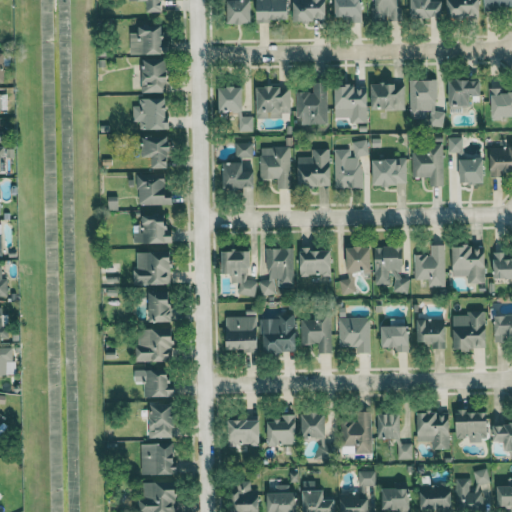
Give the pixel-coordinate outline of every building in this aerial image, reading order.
[(147,0),(148,12),(166,11),(165,0),(129,0),(130,1),(147,0)] [(251,0),(228,0),(229,24),(252,23),(251,0)] [(257,0),(258,22),(289,21),(288,0),(257,0)] [(293,0),(294,21),(327,20),(326,0),(293,0)] [(362,0),(335,0),(336,21),(363,20),(362,0)] [(370,0),(371,19),(401,19),(401,0),(370,0)] [(411,0),(412,19),(443,18),(443,0),(438,0),(411,0)] [(446,0),(447,18),(480,17),(479,0),(446,0)] [(511,0),(484,0),(485,9),(511,7),(511,0)] [(162,25),(140,25),(140,32),(131,32),(130,54),(162,55),(162,25)] [(143,93),(168,92),(167,58),(142,58),(143,93)] [(437,80),(410,80),(410,118),(429,118),(429,126),(444,126),(444,111),(437,111),(437,80)] [(471,96),(482,95),(482,80),(449,81),(450,112),(461,111),(461,106),(472,106),(471,96)] [(297,91),(298,124),(328,124),(327,83),(313,83),(313,91),(297,91)] [(372,84),(373,110),(406,109),(405,84),(372,84)] [(257,118),(282,118),(282,113),(291,112),(291,86),(257,87),(257,118)] [(336,86),(335,117),(351,118),(350,123),(368,123),(368,86),(336,86)] [(220,87),(220,111),(243,112),(244,87),(220,87)] [(511,92),(501,93),(501,88),(490,88),(491,118),(511,117),(511,92)] [(140,129),(168,130),(168,99),(139,98),(139,105),(133,105),(133,122),(140,122),(140,129)] [(253,114),(239,115),(239,131),(253,131),(253,114)] [(143,157),(152,157),(152,169),(171,168),(170,136),(143,137),(143,157)] [(460,184),(484,183),(484,159),(474,159),(474,153),(463,154),(462,137),(449,138),(449,153),(456,153),(456,164),(460,164),(460,184)] [(334,149),(335,189),(362,188),(361,157),(368,156),(367,140),(351,141),(351,149),(334,149)] [(252,142),(236,142),(236,163),(224,163),(224,188),(255,188),(255,171),(252,171),(252,142)] [(260,179),(276,179),(277,189),(291,188),(290,146),(260,147),(260,179)] [(443,186),(442,146),(412,147),(412,177),(429,177),(429,186),(443,186)] [(511,147),(491,146),(490,176),(511,176),(511,147)] [(298,157),(298,186),(331,186),(331,149),(312,149),(312,156),(298,157)] [(373,159),(374,186),(407,185),(407,158),(373,159)] [(137,174),(138,205),(171,204),(171,190),(166,190),(166,174),(137,174)] [(109,210),(118,209),(118,196),(108,196),(109,210)] [(174,243),(174,235),(167,235),(167,214),(142,214),(142,229),(133,229),(133,243),(174,243)] [(445,286),(445,245),(431,245),(431,254),(414,254),(414,279),(428,279),(429,287),(445,286)] [(372,272),(371,246),(347,247),(348,279),(340,279),(341,293),(355,293),(354,272),(372,272)] [(375,284),(393,285),(392,292),(408,292),(409,277),(402,277),(402,247),(375,246),(375,284)] [(486,283),(485,246),(453,246),(453,276),(467,276),(467,283),(486,283)] [(293,247),(266,248),(267,279),(260,280),(261,295),(276,294),(276,285),(294,284),(293,247)] [(331,250),(310,251),(310,247),(300,247),(300,275),(332,275),(331,250)] [(149,252),(149,270),(140,270),(141,285),(172,284),(171,251),(149,252)] [(224,274),(232,274),(232,283),(239,282),(240,295),(257,295),(256,281),(250,281),(249,251),(223,251),(224,274)] [(511,278),(511,253),(494,254),(494,278),(511,278)] [(150,291),(150,322),(172,322),(172,292),(150,291)] [(0,338),(9,338),(8,327),(1,328),(1,306),(0,306),(0,338)] [(453,313),(454,349),(487,349),(486,312),(453,313)] [(332,353),(331,313),(314,313),(314,319),(301,320),(301,344),(318,343),(318,353),(332,353)] [(511,315),(494,316),(495,343),(510,343),(510,338),(511,337),(511,315)] [(258,316),(227,317),(227,350),(259,350),(258,316)] [(297,352),(296,317),(263,317),(264,353),(297,352)] [(371,353),(370,317),(339,317),(339,347),(358,347),(358,353),(371,353)] [(431,349),(446,349),(446,319),(418,319),(418,342),(431,342),(431,349)] [(409,326),(382,326),(383,348),(395,347),(395,353),(410,352),(409,326)] [(137,329),(138,362),(174,361),(174,328),(137,329)] [(135,382),(144,382),(144,398),(173,397),(172,369),(135,370),(135,382)] [(150,438),(176,438),(176,404),(150,404),(150,438)] [(457,412),(457,437),(489,437),(488,411),(457,412)] [(372,453),(371,412),(357,412),(357,422),(342,422),(342,453),(372,453)] [(326,438),(326,413),(302,413),(303,438),(326,438)] [(412,458),(412,443),(404,443),(404,413),(378,414),(378,439),(397,438),(397,459),(412,458)] [(450,413),(418,413),(418,440),(432,441),(432,449),(450,449),(450,413)] [(297,445),(296,415),(279,415),(279,422),(268,422),(268,445),(297,445)] [(260,421),(229,420),(229,445),(259,446),(260,421)] [(511,423),(494,424),(494,442),(505,441),(505,451),(511,451),(511,423)] [(141,444),(142,475),(176,474),(175,444),(141,444)] [(375,485),(375,470),(358,471),(358,485),(375,485)] [(507,486),(498,486),(498,510),(511,509),(511,478),(507,479),(507,486)] [(259,511),(259,490),(251,490),(251,480),(234,481),(234,511),(259,511)] [(267,511),(320,511),(335,511),(335,500),(324,500),(324,490),(314,490),(314,481),(303,481),(303,511),(298,511),(297,492),(289,492),(289,484),(276,485),(276,493),(267,493),(267,511)] [(141,482),(141,511),(177,511),(178,482),(141,482)] [(452,511),(452,484),(420,484),(421,511),(452,511)] [(339,493),(339,511),(367,511),(367,486),(360,486),(360,493),(339,493)] [(386,511),(410,511),(410,489),(383,488),(382,511),(386,511)]
